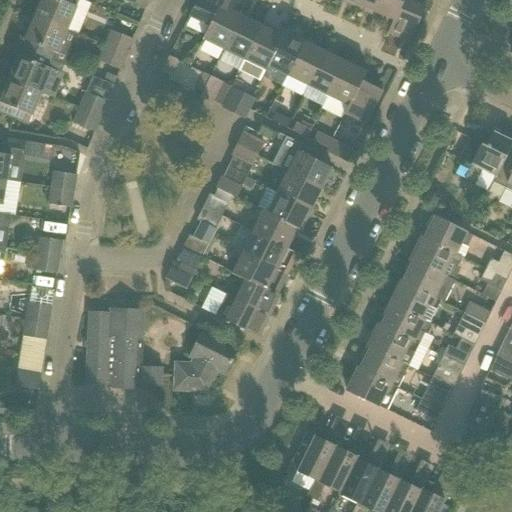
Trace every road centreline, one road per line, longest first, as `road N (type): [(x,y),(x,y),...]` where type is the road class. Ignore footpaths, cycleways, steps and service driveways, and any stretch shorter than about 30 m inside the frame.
road 1 (residential): [(53,450),(89,194),(131,78),(171,0)]
road 2 (residential): [(437,60),(280,375)]
road 3 (residential): [(280,375),(256,423),(203,453),(53,450)]
road 4 (residential): [(280,375),(437,449)]
